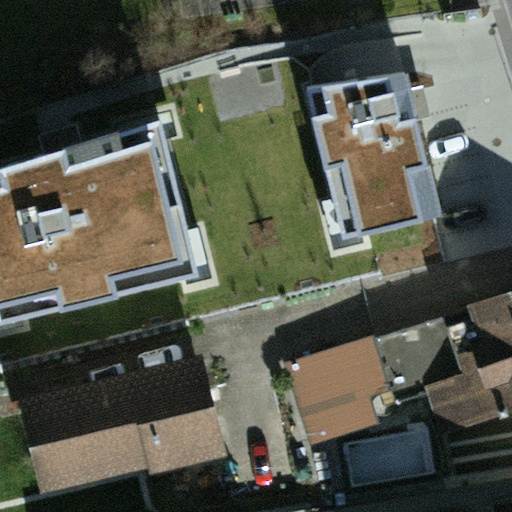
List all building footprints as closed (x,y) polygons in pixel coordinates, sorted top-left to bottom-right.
[(406,83),(310,96),(344,240),(436,220),(406,83)] [(158,133),(0,182),(0,319),(190,275),(158,133)] [(470,377),(428,392),(447,443),(511,419),(511,303),(471,318),(481,345),(460,352),(470,377)] [(372,351),(286,378),(310,456),(377,436),(368,407),(388,401),(372,351)] [(194,365),(17,405),(36,492),(214,452),(194,365)]
